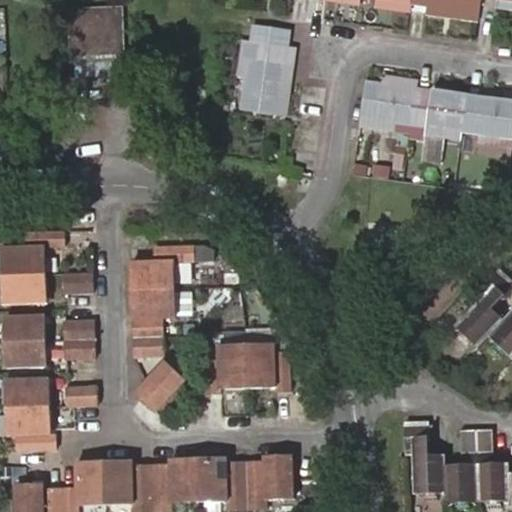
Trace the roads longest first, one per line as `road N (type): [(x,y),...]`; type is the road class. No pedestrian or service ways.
road 1 (residential): [(366,511),(340,321),(294,234),(209,204),(115,190),(0,208)]
road 2 (residential): [(357,58),(308,21),(275,9),(150,0)]
